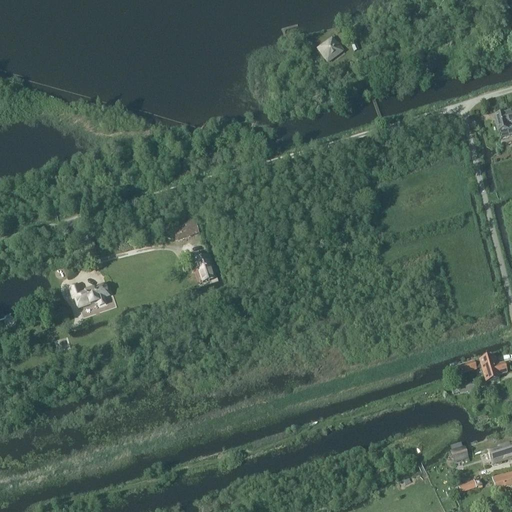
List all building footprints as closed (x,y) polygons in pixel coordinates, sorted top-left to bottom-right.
[(327,64),(344,52),(333,36),(316,48),(327,64)] [(355,43),(350,45),(354,53),(359,51),(356,44),(355,43)] [(497,133),(498,133),(500,140),(511,136),(511,131),(508,132),(504,115),(494,117),(497,133)] [(199,233),(195,222),(172,230),(176,241),(199,233)] [(197,262),(195,262),(197,270),(199,270),(203,283),(214,279),(206,256),(196,259),(197,262)] [(73,287),(76,297),(76,298),(79,297),(81,305),(90,302),(91,305),(98,302),(97,299),(103,298),(104,298),(100,287),(99,287),(100,287),(81,294),(78,285),(79,285),(78,285),(73,287)] [(485,385),(498,381),(497,378),(506,375),(503,366),(494,368),(492,360),(478,364),(485,385)] [(457,370),(459,378),(475,373),(473,365),(457,370)] [(460,397),(475,393),(472,386),(458,390),(460,397)] [(511,458),(511,443),(488,452),(492,465),(511,458)] [(467,458),(464,449),(451,453),(454,463),(467,458)] [(511,485),(511,471),(492,477),(496,490),(511,485)] [(473,481),(457,486),(459,494),(475,489),(473,481)]
